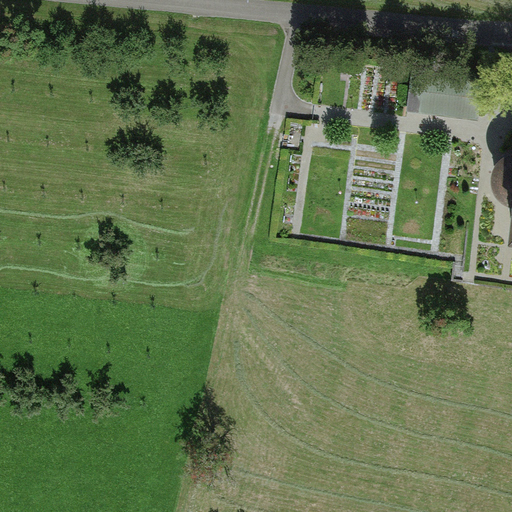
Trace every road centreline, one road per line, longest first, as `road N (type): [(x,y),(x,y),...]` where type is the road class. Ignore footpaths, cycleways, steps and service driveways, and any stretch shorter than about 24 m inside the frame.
road 1 (unclassified): [(511,34),(135,0)]
road 2 (track): [(298,15),(251,242)]
